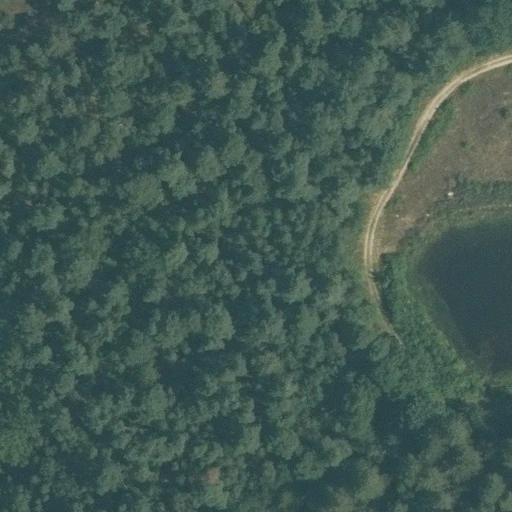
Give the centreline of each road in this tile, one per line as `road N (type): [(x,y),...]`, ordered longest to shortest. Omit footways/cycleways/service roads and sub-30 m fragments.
road 1 (track): [(424,378),(377,299),(380,203),(411,145),(457,87),(511,61)]
road 2 (track): [(281,511),(424,378)]
